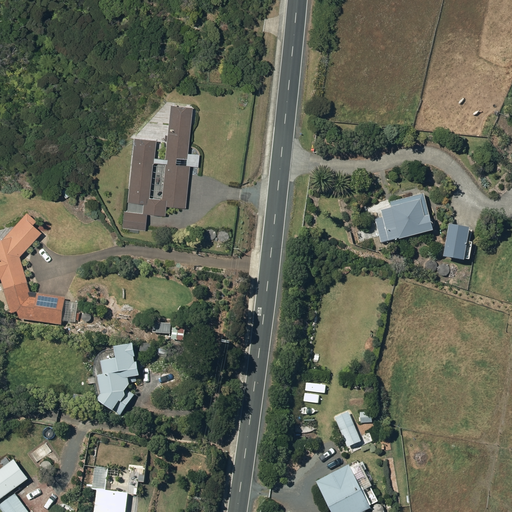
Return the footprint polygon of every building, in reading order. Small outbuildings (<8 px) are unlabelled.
[(129,201),(144,203),(143,213),(125,211),(123,228),(146,230),(147,214),(166,215),(167,205),(186,207),(190,165),(198,166),(200,154),(189,153),(193,106),(171,104),(166,158),(155,157),(157,139),(135,137),(129,201)] [(66,188),(62,190),(66,198),(70,196),(66,188)] [(385,218),(377,220),(383,243),(401,239),(401,240),(436,231),(432,216),(431,216),(426,194),(392,203),(393,208),(383,211),(385,218)] [(21,258),(43,234),(34,227),(38,223),(29,214),(4,241),(0,242),(0,280),(2,280),(12,314),(18,313),(20,320),(63,325),(66,298),(32,294),(21,258)] [(452,225),(447,258),(468,261),(472,228),(452,225)] [(153,323),(153,334),(180,334),(180,329),(172,328),(172,324),(153,323)] [(128,390),(131,386),(131,384),(138,382),(137,377),(141,377),(139,363),(137,364),(136,358),(137,357),(135,345),(117,348),(119,360),(103,363),(106,376),(100,377),(103,395),(99,401),(121,417),(136,396),(128,390)] [(321,395),(306,394),(305,403),(320,404),(321,395)] [(75,396),(74,407),(86,407),(87,397),(75,396)] [(370,411),(361,411),(361,421),(370,421),(370,411)] [(355,422),(341,428),(351,449),(364,443),(355,422)] [(15,461),(0,471),(0,501),(29,480),(15,461)] [(351,465),(318,482),(333,511),(367,511),(373,509),(351,465)] [(129,511),(132,490),(99,487),(95,511),(129,511)] [(29,511),(16,494),(0,505),(0,507),(3,511),(29,511)]
